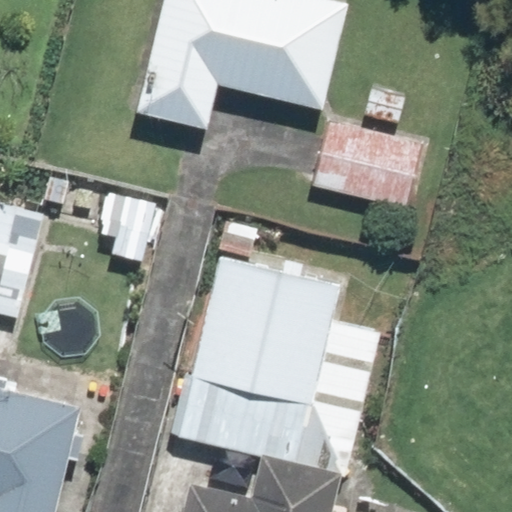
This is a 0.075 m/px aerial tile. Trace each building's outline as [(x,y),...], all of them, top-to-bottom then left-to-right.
[(357,0),(172,0),(149,100),(218,117),(229,72),(334,98),(357,0)] [(430,134),(338,111),(322,178),(414,201),(430,134)] [(167,194),(112,182),(100,242),(155,253),(167,194)] [(0,195),(0,303),(24,309),(49,208),(0,195)] [(349,279),(229,249),(185,424),(354,466),(389,326),(340,314),(349,279)] [(63,511),(92,399),(0,375),(0,511),(63,511)] [(202,474),(192,511),(356,511),(342,508),(351,471),(270,451),(261,488),(202,474)]
